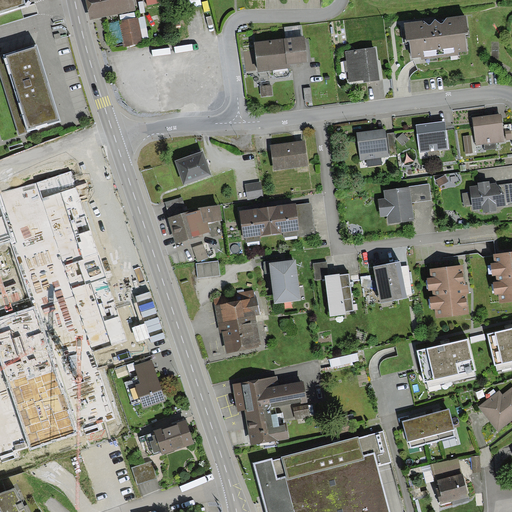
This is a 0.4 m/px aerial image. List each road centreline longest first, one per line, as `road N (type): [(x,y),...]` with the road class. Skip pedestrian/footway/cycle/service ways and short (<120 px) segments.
road 1 (primary): [(237,511),(112,131)]
road 2 (residential): [(486,234),(337,252),(319,115)]
road 3 (residential): [(338,0),(325,11),(257,18),(235,30),(236,126)]
road 4 (residential): [(511,95),(319,115)]
road 5 (primary): [(112,131),(74,0)]
road 6 (residential): [(236,126),(112,131)]
